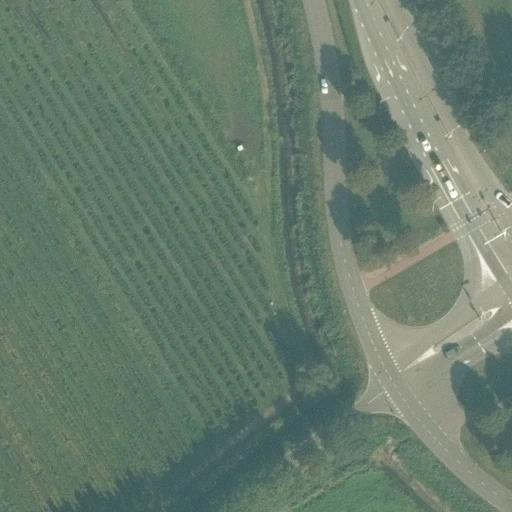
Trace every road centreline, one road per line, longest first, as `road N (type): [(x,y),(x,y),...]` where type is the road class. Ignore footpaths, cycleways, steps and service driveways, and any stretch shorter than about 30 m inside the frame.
road 1 (unclassified): [(396,385),(367,340),(350,291),(324,29),(314,0)]
road 2 (secondary): [(364,0),(431,152),(506,285)]
road 3 (secondary): [(511,226),(396,0)]
road 4 (unclassified): [(224,511),(396,385)]
road 5 (unclassified): [(511,502),(484,486),(396,385)]
road 6 (unclassified): [(506,285),(420,346),(396,385)]
road 7 (unclassified): [(396,385),(436,378),(511,317)]
